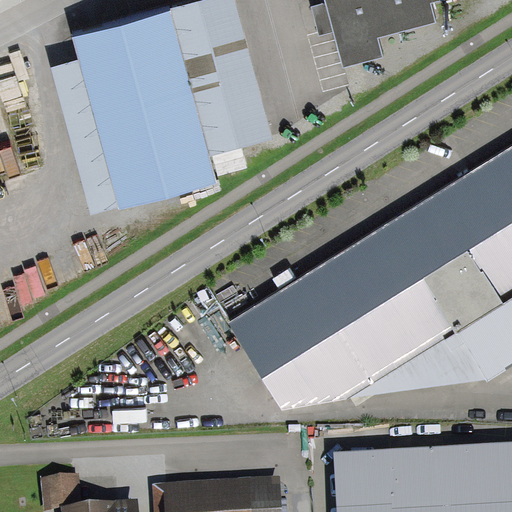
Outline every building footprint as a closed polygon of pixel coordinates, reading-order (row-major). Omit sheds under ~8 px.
[(324,0),(340,58),(381,48),(376,29),(434,13),(430,0),(324,0)] [(163,15),(202,159),(233,150),(195,6),(163,15)] [(202,159),(163,15),(67,40),(73,63),(112,210),(209,185),(202,159)] [(84,218),(112,210),(73,63),(45,70),(84,218)] [(511,143),(223,314),(280,405),(487,368),(511,352),(511,143)] [(511,511),(511,452),(339,463),(340,511),(511,511)] [(77,477),(46,479),(48,505),(78,503),(77,477)] [(275,511),(274,483),(153,489),(154,511),(275,511)]
